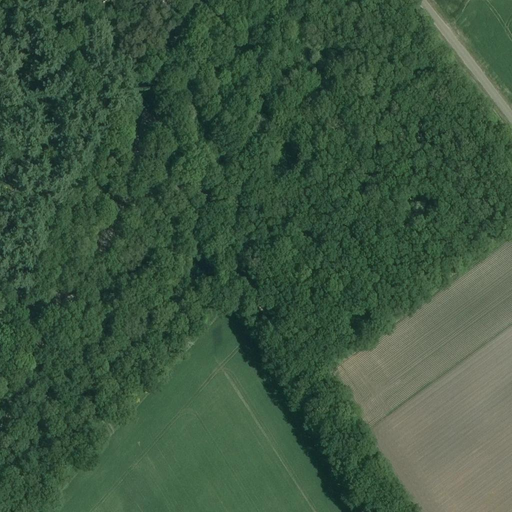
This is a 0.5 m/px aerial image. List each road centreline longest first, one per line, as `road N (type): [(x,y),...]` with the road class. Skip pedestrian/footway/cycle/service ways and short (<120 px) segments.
road 1 (track): [(389,511),(148,111)]
road 2 (unclassified): [(69,292),(124,194),(155,90),(199,0)]
road 3 (unclassified): [(511,117),(420,0)]
